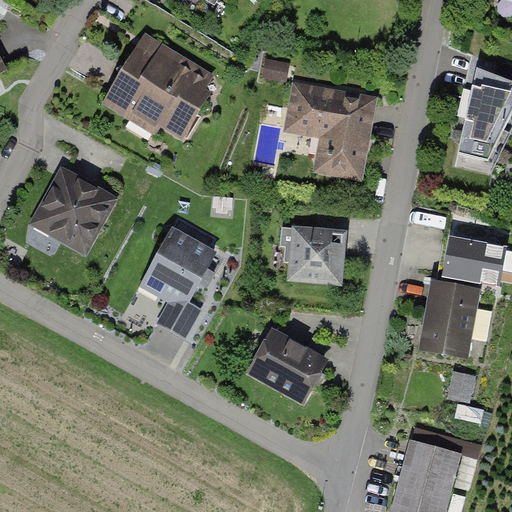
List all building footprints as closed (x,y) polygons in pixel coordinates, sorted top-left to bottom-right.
[(220,0),(199,0),(215,9),(220,0)] [(222,83),(149,39),(106,111),(179,155),(222,83)] [(291,77),(291,59),(269,58),(269,77),(291,77)] [(491,172),(511,127),(511,85),(474,73),(454,163),(491,172)] [(360,178),(374,103),(297,89),(290,129),(334,137),(330,155),(323,154),(319,170),(360,178)] [(112,203),(65,176),(38,224),(85,251),(112,203)] [(216,255),(174,231),(143,287),(185,311),(216,255)] [(346,286),(348,237),(295,234),(293,284),(346,286)] [(511,251),(447,239),(439,283),(504,295),(511,251)] [(481,293),(435,284),(421,353),(467,362),(481,293)] [(273,334),(249,375),(305,407),(328,366),(273,334)] [(457,368),(451,397),(474,402),(480,373),(457,368)] [(462,402),(460,415),(484,420),(487,407),(462,402)] [(453,511),(467,454),(409,441),(392,511),(453,511)]
